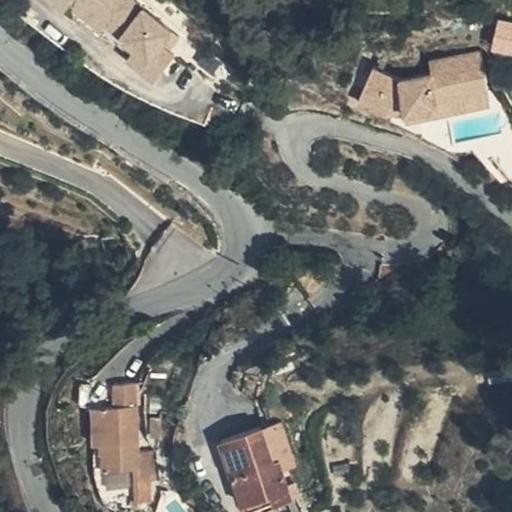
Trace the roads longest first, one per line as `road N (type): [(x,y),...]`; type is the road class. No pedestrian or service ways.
road 1 (unknown): [(0,139),(237,267),(388,275),(424,267),(426,235),(312,180),(304,154),(320,140),(349,141),(400,161),(511,227)]
road 2 (tertiary): [(0,29),(88,113),(190,173),(232,226),(237,267),(215,284),(74,341),(39,370),(23,417),(35,482),(50,511)]
